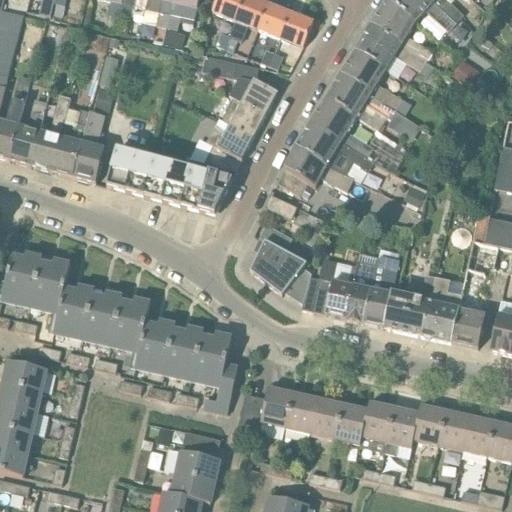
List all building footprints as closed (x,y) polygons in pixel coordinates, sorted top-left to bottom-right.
[(55,0),(54,7),(57,7),(54,19),(63,21),(67,0),(55,0)] [(109,7),(107,19),(118,21),(121,7),(123,0),(97,0),(97,4),(109,7)] [(173,0),(148,0),(148,1),(145,13),(159,17),(152,46),(163,49),(167,32),(173,0)] [(181,9),(197,12),(199,0),(173,0),(167,32),(178,34),(181,20),(179,19),(181,9)] [(210,0),(201,0),(198,13),(207,15),(210,0)] [(218,0),(212,16),(235,25),(245,0),(218,0)] [(249,31),(258,35),(268,8),(247,0),(245,0),(235,25),(230,39),(225,53),(233,56),(238,46),(239,46),(237,56),(247,60),(251,49),(243,47),(249,31)] [(427,15),(448,35),(456,27),(427,0),(391,0),(387,4),(416,27),(417,26),(427,15)] [(445,0),(427,0),(456,27),(464,18),(445,0)] [(408,41),(416,27),(387,4),(371,30),(427,66),(433,56),(408,41)] [(133,10),(121,7),(118,21),(130,24),(133,10)] [(275,54),(276,54),(290,17),(268,8),(258,35),(279,43),(275,54)] [(0,13),(0,80),(8,82),(24,19),(1,14),(0,13)] [(285,45),(303,52),(313,26),(290,17),(276,54),(280,56),(285,45)] [(67,29),(63,45),(72,47),(76,31),(67,29)] [(427,66),(371,30),(356,54),(387,74),(395,61),(421,76),(427,66)] [(216,50),(225,53),(230,39),(221,36),(216,50)] [(498,49),(480,36),(475,46),(482,50),(482,52),(490,58),(498,49)] [(261,66),(269,70),(275,57),(266,53),(261,66)] [(378,89),(387,74),(356,54),(341,79),(397,114),(398,112),(402,114),(406,107),(403,105),(403,104),(378,89)] [(233,103),(265,120),(277,98),(278,99),(278,98),(269,93),(270,91),(267,90),(256,85),(259,71),(197,57),(195,66),(204,68),(203,76),(233,83),(238,85),(230,100),(233,102),(233,103)] [(269,70),(278,73),(280,68),(283,60),(275,57),(269,70)] [(104,66),(116,70),(118,63),(106,60),(104,66)] [(427,66),(421,76),(428,81),(434,71),(427,66)] [(280,68),(278,73),(276,77),(288,80),(290,77),(291,73),(280,68)] [(397,115),(397,114),(341,79),(326,103),(357,123),(366,108),(392,124),(392,123),(412,136),(416,128),(397,115)] [(0,117),(6,91),(8,82),(0,80),(0,117)] [(0,162),(10,165),(18,132),(19,129),(24,111),(30,87),(18,84),(7,125),(0,123),(0,162)] [(10,165),(30,171),(39,138),(40,135),(45,115),(51,90),(40,87),(28,131),(19,129),(18,132),(10,165)] [(113,96),(99,92),(93,112),(108,116),(113,96)] [(39,138),(30,171),(51,177),(68,112),(69,112),(72,102),(60,99),(51,134),(49,137),(40,135),(39,138)] [(219,124),(253,143),(265,120),(233,103),(222,125),(219,124)] [(349,136),(357,123),(326,103),(312,126),(374,166),(368,162),(374,152),(349,136)] [(68,112),(51,177),(74,183),(87,130),(91,116),(79,113),(78,115),(69,112),(68,112)] [(91,116),(87,130),(74,183),(96,189),(106,152),(98,149),(105,120),(91,116)] [(237,173),(241,165),(242,166),(242,165),(242,164),(253,143),(219,124),(207,147),(220,153),(215,163),(237,173)] [(368,176),(374,166),(312,126),(296,152),(326,171),(353,185),(354,183),(328,170),(332,163),(350,174),(354,167),(368,176)] [(499,171),(511,173),(511,151),(504,149),(499,171)] [(347,196),(353,185),(326,171),(296,152),(285,174),(309,188),(316,193),(323,180),(325,182),(324,184),(347,196)] [(107,192),(126,197),(136,158),(117,153),(107,192)] [(126,197),(144,202),(155,163),(136,158),(126,197)] [(144,202),(162,207),(173,168),(155,163),(144,202)] [(162,207),(181,212),(191,173),(173,168),(162,207)] [(495,193),(508,196),(511,175),(511,173),(499,171),(495,193)] [(181,212),(199,216),(210,178),(191,173),(181,212)] [(300,201),(309,188),(285,174),(278,188),(300,201)] [(215,221),(220,212),(232,184),(210,178),(199,216),(215,221)] [(425,196),(410,190),(403,205),(418,211),(425,196)] [(292,224),(298,212),(272,200),(266,212),(292,224)] [(364,220),(358,219),(356,228),(361,230),(364,220)] [(374,236),(377,224),(369,222),(366,234),(374,236)] [(474,245),(485,248),(489,224),(479,222),(474,245)] [(485,248),(499,251),(504,225),(490,222),(489,224),(485,248)] [(500,251),(511,253),(511,226),(504,225),(499,251),(500,251)] [(509,278),(511,264),(511,253),(500,251),(499,251),(485,248),(474,245),(473,245),(467,274),(487,278),(495,275),(509,278)] [(282,300),(308,267),(265,246),(250,276),(282,300)] [(206,403),(203,413),(227,419),(238,372),(225,369),(232,342),(216,338),(214,344),(202,341),(204,335),(187,332),(186,337),(174,334),(176,329),(159,325),(158,331),(146,328),(148,323),(147,323),(150,307),(134,303),(133,309),(121,306),(122,301),(106,297),(105,302),(93,300),(94,294),(78,291),(77,296),(65,293),(66,288),(70,268),(54,265),(53,270),(41,267),(42,262),(26,258),(25,263),(13,261),(14,256),(13,255),(1,307),(53,319),(49,337),(54,338),(54,339),(133,358),(130,372),(135,373),(135,374),(220,394),(217,405),(206,403)] [(370,295),(363,328),(383,332),(391,297),(391,296),(393,296),(400,267),(378,262),(376,267),(370,295)] [(313,317),(344,324),(353,288),(348,287),(352,269),(323,263),(319,283),(320,284),(313,317)] [(344,324),(363,328),(370,295),(376,267),(358,263),(353,288),(344,324)] [(391,296),(391,297),(383,332),(421,341),(435,281),(426,279),(421,302),(393,296),(391,296)] [(421,341),(451,347),(458,312),(461,299),(448,296),(451,284),(435,281),(421,341)] [(486,318),(479,317),(458,312),(451,347),(478,353),(482,333),(486,318)] [(511,319),(499,317),(490,355),(511,360),(511,319)] [(0,330),(8,333),(10,323),(0,320),(0,330)] [(13,334),(24,336),(27,327),(16,324),(13,334)] [(27,327),(24,336),(35,339),(37,329),(27,327)] [(37,360),(48,362),(51,353),(40,350),(37,360)] [(48,362),(60,365),(62,355),(51,353),(48,362)] [(66,366),(77,368),(80,358),(68,356),(66,366)] [(80,358),(77,368),(88,371),(91,361),(80,358)] [(94,372),(105,375),(108,365),(97,362),(94,372)] [(108,365),(105,375),(116,377),(119,367),(108,365)] [(3,387),(43,396),(48,375),(8,366),(3,387)] [(119,393),(130,396),(133,386),(121,384),(119,393)] [(133,386),(130,396),(141,398),(144,389),(133,386)] [(0,400),(0,408),(39,418),(43,396),(3,387),(0,400)] [(72,403),(82,405),(85,389),(76,387),(72,403)] [(148,400),(159,402),(161,393),(150,390),(148,400)] [(262,428),(286,433),(293,398),(268,392),(266,403),(247,399),(239,434),(259,439),(262,428)] [(161,393),(159,402),(170,405),(172,395),(161,393)] [(176,406),(187,409),(189,399),(178,396),(176,406)] [(286,433),(310,439),(318,404),(293,398),(286,433)] [(189,399),(187,409),(198,411),(200,402),(189,399)] [(82,405),(72,403),(69,418),(78,420),(82,405)] [(310,439),(335,444),(343,409),(318,404),(310,439)] [(360,451),(385,457),(394,412),(369,407),(367,415),(368,415),(362,442),(360,450),(360,451)] [(0,431),(34,439),(39,418),(0,408),(0,431)] [(335,444),(360,450),(362,442),(368,415),(367,415),(343,409),(335,444)] [(413,445),(438,451),(446,416),(421,410),(419,418),(413,445)] [(412,454),(413,445),(419,418),(394,412),(385,457),(397,459),(399,451),(412,454)] [(438,451),(463,456),(470,421),(446,416),(438,451)] [(463,456),(487,462),(495,427),(470,421),(463,456)] [(511,430),(495,427),(487,462),(511,467),(511,430)] [(62,445),(72,447),(75,431),(66,429),(62,445)] [(0,453),(29,460),(34,439),(0,431),(0,453)] [(160,431),(157,443),(170,446),(173,434),(160,431)] [(181,456),(216,464),(220,445),(186,437),(181,456)] [(72,447),(62,445),(59,460),(68,462),(72,447)] [(138,468),(147,470),(151,455),(142,452),(138,468)] [(0,476),(3,477),(25,481),(29,460),(0,453),(0,476)] [(176,478),(215,487),(220,465),(216,464),(181,456),(176,478)] [(259,476),(275,480),(277,470),(261,467),(259,476)] [(147,470),(138,468),(134,484),(144,486),(147,470)] [(275,480),(291,483),(293,473),(277,470),(275,480)] [(66,474),(56,472),(53,487),(62,489),(66,474)] [(363,482),(378,486),(380,476),(365,472),(363,482)] [(380,476),(378,486),(394,489),(396,479),(380,476)] [(309,487),(325,490),(327,480),(311,477),(309,487)] [(215,487),(176,478),(171,498),(171,499),(202,506),(210,508),(215,487)] [(327,480),(325,490),(340,494),(342,484),(327,480)] [(0,493),(13,496),(15,487),(0,483),(0,493)] [(412,493),(428,497),(431,487),(415,483),(412,493)] [(15,487),(13,496),(28,500),(30,490),(15,487)] [(431,487),(428,497),(444,501),(446,491),(431,487)] [(111,507),(121,509),(125,493),(115,491),(111,507)] [(47,504),(63,508),(65,498),(49,494),(47,504)] [(461,505),(476,508),(479,498),(464,495),(461,505)] [(476,508),(482,510),(492,511),(502,511),(505,501),(480,495),(479,498),(476,508)] [(163,496),(162,497),(159,511),(201,511),(202,506),(171,499),(171,498),(163,496)] [(65,498),(63,508),(79,511),(81,502),(65,498)] [(309,511),(269,501),(266,511),(309,511)]
